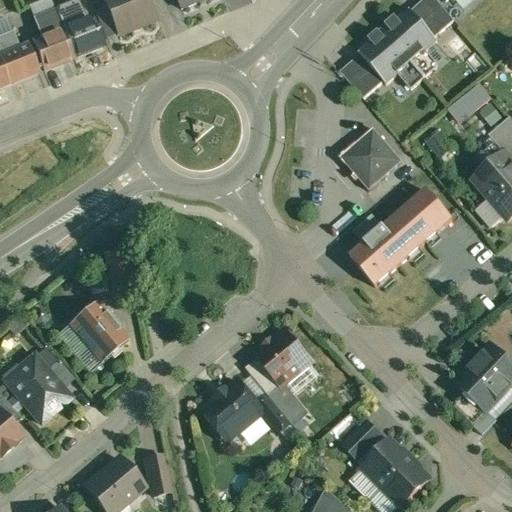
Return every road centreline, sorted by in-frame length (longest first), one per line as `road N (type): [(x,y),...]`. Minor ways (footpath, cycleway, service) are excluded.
road 1 (residential): [(10,511),(293,265)]
road 2 (tertiary): [(0,259),(163,174)]
road 3 (tertiary): [(143,147),(0,257)]
road 4 (residential): [(511,267),(386,371)]
road 5 (residential): [(145,105),(96,96),(0,131)]
road 6 (residential): [(293,265),(386,371)]
road 7 (tertiary): [(252,101),(342,0)]
road 8 (residential): [(386,371),(470,466)]
